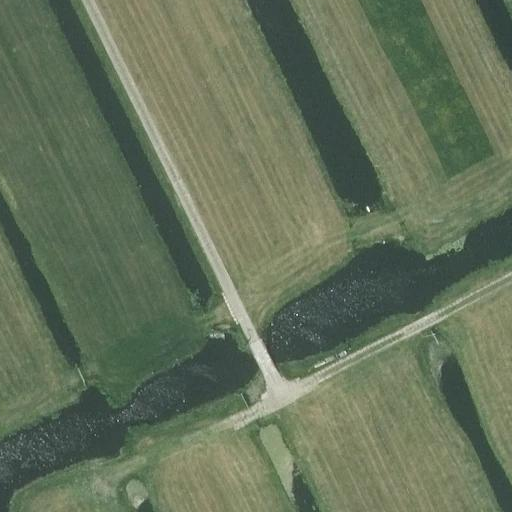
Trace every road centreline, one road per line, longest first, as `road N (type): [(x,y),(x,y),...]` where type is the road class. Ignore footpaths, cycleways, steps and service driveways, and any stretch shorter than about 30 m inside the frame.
road 1 (track): [(87,0),(283,395),(187,440)]
road 2 (track): [(283,395),(511,277)]
